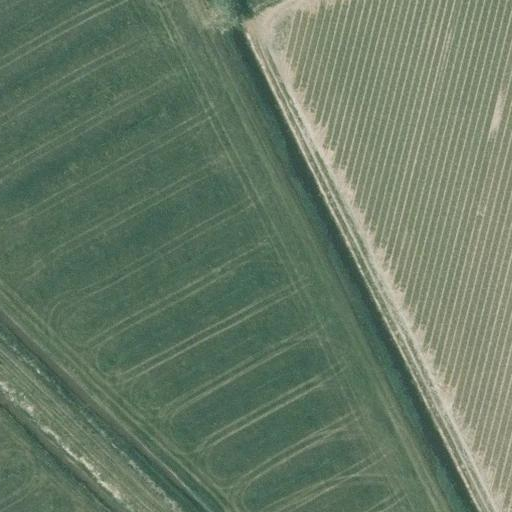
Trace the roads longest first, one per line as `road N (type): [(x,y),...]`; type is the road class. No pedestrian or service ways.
road 1 (track): [(307,0),(269,19),(266,48),(491,511)]
road 2 (track): [(151,511),(0,358)]
